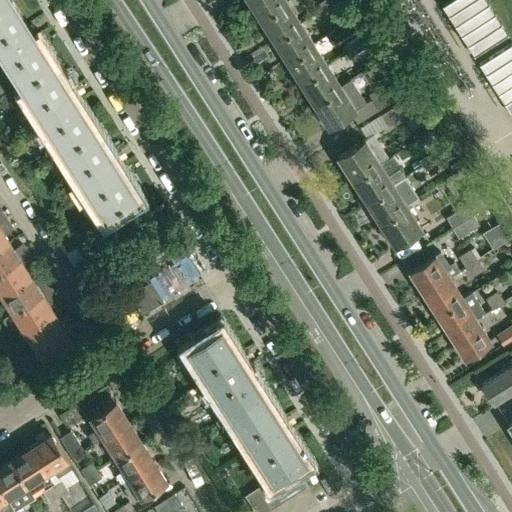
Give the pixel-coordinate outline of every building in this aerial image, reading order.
[(37,32),(30,22),(27,24),(12,0),(6,0),(0,4),(0,52),(20,83),(52,63),(34,34),(37,32)] [(248,0),(251,4),(249,5),(255,15),(257,14),(259,17),(284,0),(248,0)] [(260,19),(258,21),(265,31),(267,29),(272,38),(299,21),(285,0),(284,0),(259,17),(260,19)] [(331,0),(322,0),(318,2),(325,13),(335,6),(331,0)] [(444,0),(476,50),(509,30),(490,0),(444,0)] [(274,40),(272,42),(278,52),(280,50),(286,59),(313,42),(307,34),(299,21),(272,38),(274,40)] [(366,32),(356,38),(362,48),(372,42),(369,37),(366,32)] [(356,38),(345,45),(352,55),(362,48),(356,38)] [(511,40),(483,59),(511,103),(511,40)] [(287,61),(285,63),(291,73),(293,71),(299,80),(326,63),(313,42),(286,59),(287,61)] [(79,97),(72,88),(69,90),(52,63),(20,83),(62,149),(94,128),(75,99),(79,97)] [(301,83),(299,84),(305,94),(307,93),(312,101),(339,84),(326,63),(299,80),(301,83)] [(339,84),(312,101),(316,106),(314,107),(320,117),(322,116),(328,125),(350,111),(357,121),(377,109),(371,99),(366,102),(350,77),(339,84)] [(398,82),(371,99),(377,109),(377,110),(404,92),(398,82)] [(407,97),(380,114),(386,124),(414,107),(417,105),(412,97),(407,97)] [(117,165),(121,163),(114,152),(111,154),(94,128),(62,149),(103,214),(135,193),(117,165)] [(364,139),(337,156),(343,166),(341,167),(348,177),(350,176),(352,179),(379,161),(364,139)] [(439,146),(429,152),(435,163),(445,156),(443,152),(446,149),(442,144),(439,146)] [(429,152),(418,159),(425,169),(435,163),(429,152)] [(353,181),(351,183),(358,192),(360,191),(366,200),(393,183),(379,162),(379,161),(352,179),(353,181)] [(62,180),(67,188),(77,181),(73,174),(62,180)] [(367,203),(365,204),(371,214),(373,212),(379,221),(406,204),(393,183),(366,200),(367,203)] [(455,211),(446,217),(452,227),(473,214),(488,205),(475,185),(461,193),(467,203),(455,211)] [(406,204),(379,221),(381,225),(379,226),(386,237),(388,235),(394,245),(421,227),(406,204)] [(473,214),(452,227),(459,237),(479,224),(473,214)] [(0,220),(0,245),(8,240),(0,229),(11,223),(7,216),(0,220)] [(0,245),(0,270),(29,251),(25,245),(15,252),(8,240),(0,245)] [(107,265),(107,266),(116,280),(155,255),(145,241),(107,265)] [(470,247),(458,255),(464,265),(477,257),(470,247)] [(411,272),(409,273),(416,283),(418,282),(424,291),(448,276),(449,276),(460,269),(454,260),(449,263),(440,250),(434,254),(410,270),(411,272)] [(0,270),(0,293),(1,294),(30,275),(23,264),(33,258),(29,251),(0,270)] [(477,257),(464,265),(471,276),(484,268),(477,257)] [(1,294),(12,312),(52,286),(48,280),(38,287),(30,275),(1,294)] [(448,276),(424,291),(429,300),(427,302),(434,312),(436,310),(437,312),(462,297),(449,276),(448,276)] [(12,312),(23,330),(53,311),(46,299),(56,293),(52,286),(12,312)] [(497,289),(485,297),(492,309),(504,301),(497,289)] [(462,297),(437,312),(451,334),(475,318),(485,311),(472,291),(462,297)] [(23,330),(34,347),(75,321),(70,314),(60,321),(53,311),(23,330)] [(475,318),(451,334),(456,342),(453,343),(460,354),(463,353),(465,355),(489,340),(475,318)] [(46,365),(76,346),(68,334),(78,327),(75,321),(34,347),(46,365)] [(511,323),(496,333),(503,345),(504,347),(511,341),(511,323)] [(188,346),(188,347),(230,413),(262,392),(244,364),(248,362),(241,352),(238,353),(220,326),(188,346)] [(511,363),(482,382),(494,401),(511,389),(511,363)] [(286,430),(289,428),(283,417),(280,420),(262,392),(230,413),(271,477),(272,479),(274,477),(284,471),(295,464),(304,458),(286,430)] [(94,442),(103,436),(128,420),(115,400),(114,401),(110,394),(100,400),(104,407),(90,416),(97,427),(88,433),(94,442)] [(103,436),(116,457),(141,441),(128,420),(103,436)] [(71,429),(59,436),(72,457),(84,449),(71,429)] [(71,467),(50,434),(30,447),(51,480),(52,479),(46,471),(52,467),(57,476),(71,467)] [(153,460),(141,441),(116,457),(123,469),(116,473),(120,481),(122,480),(153,460)] [(30,447),(11,459),(34,497),(35,496),(32,492),(51,480),(30,447)] [(11,459),(0,465),(0,487),(15,511),(26,511),(22,505),(34,497),(11,459)] [(166,481),(153,460),(122,480),(125,486),(123,487),(132,502),(141,496),(166,481)] [(91,461),(80,468),(85,476),(97,469),(91,461)] [(297,491),(308,485),(295,464),(284,471),(297,491)] [(101,476),(97,469),(85,476),(90,484),(101,476)] [(287,498),(297,491),(284,471),(274,477),(287,498)] [(271,477),(264,482),(278,504),(287,498),(274,477),(272,479),(271,477)] [(61,478),(53,483),(60,494),(68,490),(61,478)] [(264,482),(255,488),(268,510),(278,504),(264,482)] [(49,501),(60,494),(53,483),(42,490),(49,501)] [(15,511),(0,487),(0,511),(15,511)] [(245,495),(255,511),(265,511),(268,510),(255,488),(245,495)] [(174,492),(153,505),(157,511),(169,511),(182,504),(174,492)] [(129,500),(110,511),(134,511),(136,511),(129,500)]
